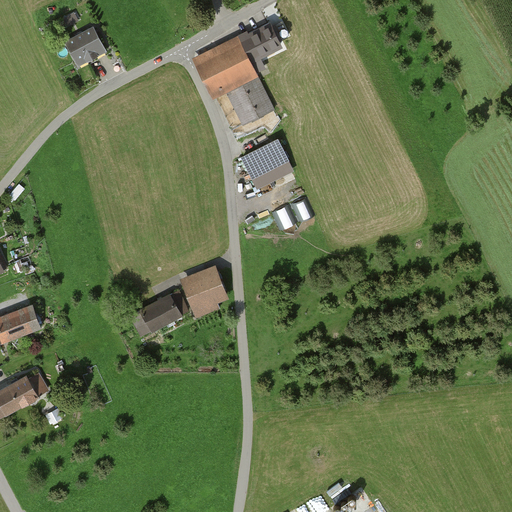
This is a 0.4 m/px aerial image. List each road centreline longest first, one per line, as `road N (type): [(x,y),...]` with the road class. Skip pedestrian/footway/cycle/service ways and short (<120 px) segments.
road 1 (unclassified): [(183,52),(211,109),(229,177),(248,389),(238,511)]
road 2 (unclassified): [(183,52),(65,114),(0,191)]
